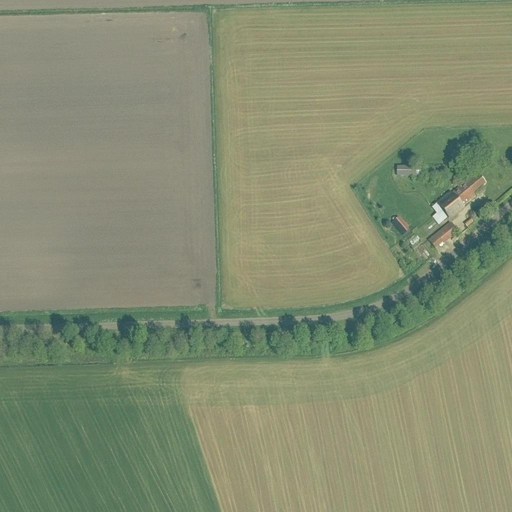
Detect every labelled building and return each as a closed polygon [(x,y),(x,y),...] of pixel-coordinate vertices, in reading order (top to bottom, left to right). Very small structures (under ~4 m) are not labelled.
[(397,178),(416,178),(416,168),(397,168),(397,178)] [(480,192),(484,189),(482,188),(485,186),(473,171),(464,178),(467,182),(451,196),(449,194),(436,205),(441,212),(436,215),(443,224),(476,197),(474,195),(479,191),(480,192)] [(388,193),(387,187),(376,189),(378,195),(388,193)] [(456,221),(433,240),(441,250),(464,231),(456,221)] [(393,229),(389,231),(394,242),(398,240),(393,229)] [(419,253),(427,262),(435,254),(427,245),(419,253)] [(393,247),(394,266),(402,266),(401,247),(393,247)]
